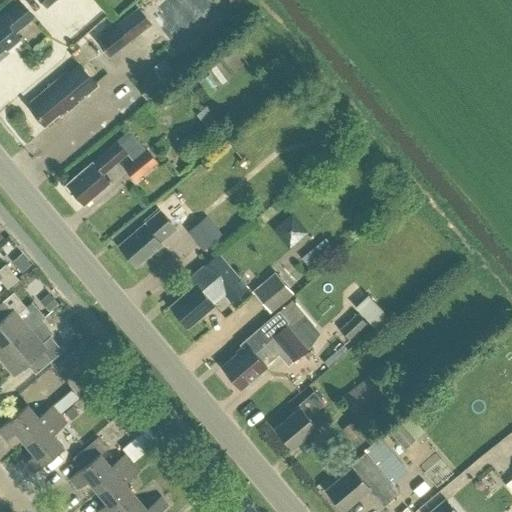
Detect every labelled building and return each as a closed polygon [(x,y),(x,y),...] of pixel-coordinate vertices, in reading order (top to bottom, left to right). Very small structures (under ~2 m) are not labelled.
[(39,0),(47,9),(58,0),(39,0)] [(2,18),(0,19),(0,51),(4,48),(6,50),(20,39),(15,32),(33,17),(20,2),(2,17),(2,18)] [(134,6),(91,40),(104,57),(147,23),(134,6)] [(27,105),(44,125),(59,113),(61,115),(97,86),(78,63),(27,105)] [(152,72),(135,86),(145,99),(162,85),(152,72)] [(331,132),(318,135),(321,149),(334,146),(331,132)] [(65,182),(81,203),(109,180),(104,175),(100,170),(110,162),(112,165),(127,152),(117,139),(65,182)] [(144,224),(119,245),(135,265),(162,244),(160,242),(177,229),(169,220),(160,208),(143,222),(144,224)] [(192,288),(169,306),(186,327),(213,304),(212,303),(223,294),(229,302),(246,289),(218,255),(186,281),(192,288)] [(0,279),(7,288),(18,279),(5,264),(0,268),(0,279)] [(0,319),(0,352),(29,328),(17,314),(25,307),(13,292),(2,301),(10,311),(0,319)] [(50,294),(40,301),(49,312),(58,305),(50,294)] [(222,366),(240,387),(265,366),(254,353),(270,340),(289,364),(308,349),(278,312),(238,344),(242,349),(222,366)] [(366,322),(357,312),(337,330),(346,340),(366,322)] [(0,352),(0,359),(13,375),(27,364),(35,374),(62,350),(50,336),(42,343),(29,328),(0,352)] [(354,414),(386,389),(371,371),(340,396),(354,414)] [(71,388),(52,404),(59,413),(78,397),(71,388)] [(15,431),(24,442),(59,413),(52,404),(37,416),(26,404),(0,426),(0,433),(5,439),(15,431)] [(73,406),(65,413),(71,421),(79,414),(73,406)] [(274,427),(292,449),(317,427),(300,406),(274,427)] [(24,462),(33,472),(63,447),(52,434),(67,421),(59,413),(24,442),(34,454),(24,462)] [(388,429),(404,447),(414,439),(398,420),(388,429)] [(147,426),(120,449),(124,453),(132,462),(158,439),(147,426)] [(81,467),(68,478),(77,488),(87,480),(95,489),(97,491),(132,462),(124,453),(110,465),(100,454),(107,448),(98,437),(72,457),(72,458),(81,467)] [(350,468),(325,489),(343,511),(368,489),(382,505),(400,491),(383,472),(370,457),(365,451),(348,465),(350,468)] [(106,502),(96,511),(97,511),(114,511),(135,495),(124,483),(139,471),(132,462),(97,491),(97,492),(106,502)] [(135,495),(114,511),(159,511),(168,505),(160,496),(145,508),(135,495)] [(456,511),(445,498),(428,511),(456,511)]
